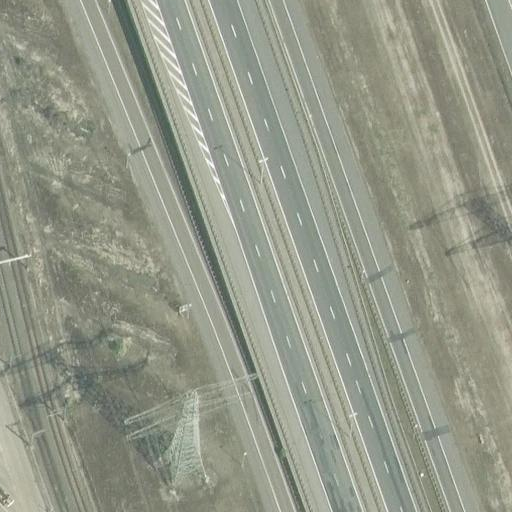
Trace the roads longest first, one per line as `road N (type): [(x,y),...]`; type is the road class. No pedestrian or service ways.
road 1 (trunk): [(85,0),(284,511)]
road 2 (trunk): [(455,511),(273,0)]
road 3 (trunk): [(398,511),(216,0)]
road 4 (trunk): [(163,0),(343,511)]
